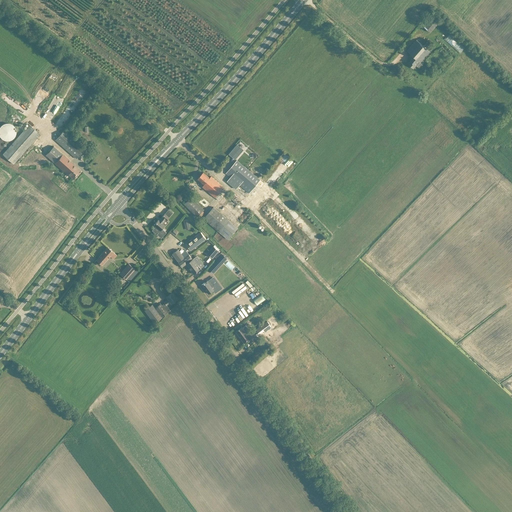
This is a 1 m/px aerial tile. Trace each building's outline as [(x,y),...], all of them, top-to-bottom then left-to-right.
[(420,24),(430,32),(441,20),(431,11),(420,24)] [(459,54),(465,48),(450,34),(444,40),(459,54)] [(414,56),(408,64),(413,69),(420,61),(421,62),(430,52),(416,40),(407,51),(414,56)] [(1,137),(1,138),(2,139),(3,139),(4,140),(5,140),(6,140),(6,141),(7,141),(8,141),(9,140),(10,140),(11,140),(12,139),(13,139),(13,138),(14,137),(15,136),(15,135),(16,134),(16,133),(16,132),(16,131),(16,130),(15,129),(15,128),(15,127),(14,127),(14,126),(13,126),(13,125),(12,125),(12,124),(11,124),(10,124),(9,123),(8,123),(7,123),(6,123),(5,123),(4,124),(3,124),(2,125),(1,126),(0,127),(0,126),(0,136),(0,137),(1,137)] [(3,154),(13,164),(40,134),(29,124),(3,154)] [(55,140),(76,158),(85,148),(64,129),(55,140)] [(237,144),(229,154),(235,159),(243,150),(237,144)] [(67,174),(68,173),(73,178),(80,170),(76,166),(54,146),(46,155),(67,174)] [(226,173),(249,193),(260,180),(237,160),(226,173)] [(203,172),(197,179),(204,185),(202,186),(204,188),(219,201),(223,196),(219,193),(224,187),(215,179),(211,176),(210,178),(203,172)] [(192,215),(195,219),(198,215),(200,217),(205,213),(203,211),(204,210),(191,197),(184,204),(194,214),(192,215)] [(204,197),(199,203),(206,208),(210,203),(204,197)] [(203,218),(228,239),(238,227),(213,206),(203,218)] [(165,233),(162,229),(164,227),(163,226),(164,225),(162,223),(165,219),(166,220),(169,217),(164,214),(162,217),(159,221),(158,220),(154,225),(156,227),(153,230),(157,233),(162,237),(166,232),(165,233)] [(309,228),(299,217),(295,221),(304,232),(309,228)] [(290,238),(300,247),(305,242),(292,230),(290,233),(293,235),(290,238)] [(185,244),(191,251),(206,239),(201,232),(185,244)] [(213,246),(207,254),(212,258),(219,251),(213,246)] [(96,260),(102,265),(110,256),(113,259),(117,255),(108,247),(96,260)] [(174,256),(179,262),(184,258),(178,250),(172,254),(173,255),(171,256),(173,258),(174,256)] [(184,258),(179,262),(183,267),(187,264),(194,274),(198,271),(197,271),(201,268),(194,259),(193,259),(189,254),(184,258)] [(209,270),(214,273),(227,258),(223,254),(209,270)] [(119,274),(126,280),(130,275),(133,277),(137,271),(129,264),(119,274)] [(219,290),(213,282),(215,280),(213,277),(205,283),(204,282),(202,284),(208,294),(213,290),(215,293),(219,290)] [(168,299),(164,302),(164,303),(162,305),(160,303),(155,308),(152,304),(144,310),(154,323),(162,317),(167,313),(170,310),(166,305),(170,302),(171,303),(177,299),(172,293),(166,297),(168,299)] [(253,300),(257,306),(266,299),(261,294),(253,300)] [(271,327),(267,321),(252,332),(256,338),(271,327)] [(236,331),(244,342),(250,338),(245,331),(248,328),(246,325),(242,327),(236,331)]
